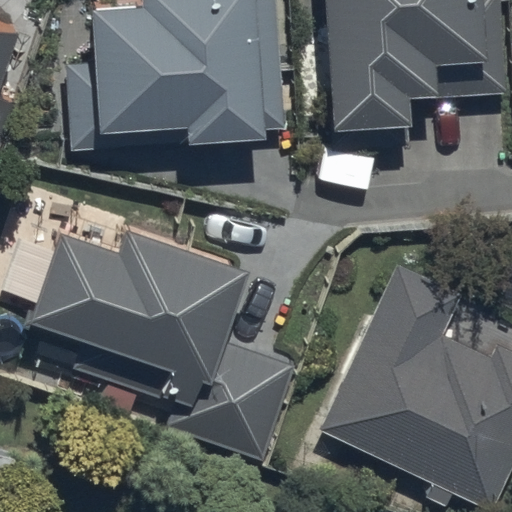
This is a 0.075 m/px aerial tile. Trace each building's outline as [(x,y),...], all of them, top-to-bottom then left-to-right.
[(95,63),(64,65),(70,152),(268,140),(267,129),(285,128),(276,0),(143,0),(144,7),(92,11),(95,63)] [(325,0),(333,132),(413,128),(411,100),(506,94),(501,0),(325,0)] [(0,29),(0,154),(17,102),(0,96),(0,89),(19,37),(0,29)] [(36,225),(6,305),(31,314),(28,323),(59,335),(43,379),(97,399),(101,387),(165,411),(168,402),(193,411),(182,442),(262,472),(297,377),(224,350),(251,276),(126,230),(117,254),(36,225)] [(464,292),(396,261),(320,429),(433,480),(425,499),(446,509),(454,492),(493,510),(511,468),(511,351),(497,345),(492,357),(444,335),(464,292)] [(0,505),(14,465),(0,460),(0,505)]
